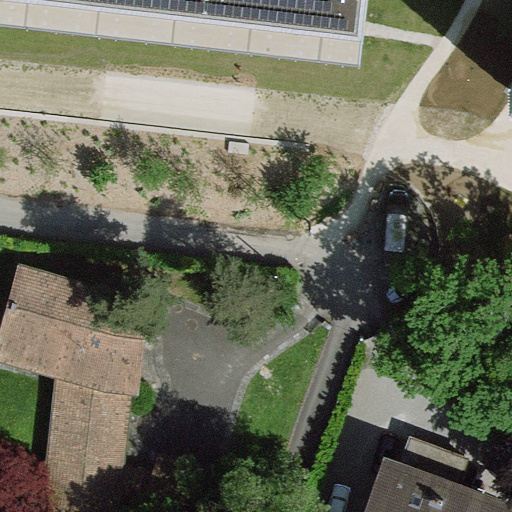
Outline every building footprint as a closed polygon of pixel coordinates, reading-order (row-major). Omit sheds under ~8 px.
[(0,0),(0,7),(147,23),(149,0),(0,0)] [(149,0),(147,23),(361,46),(365,0),(149,0)] [(119,296),(24,269),(7,321),(70,341),(52,504),(114,511),(129,383),(137,383),(147,300),(119,296)] [(401,473),(453,492),(466,458),(415,438),(401,473)] [(214,511),(224,479),(161,460),(145,511),(214,511)] [(401,473),(398,472),(383,511),(503,511),(504,511),(453,492),(401,473)]
